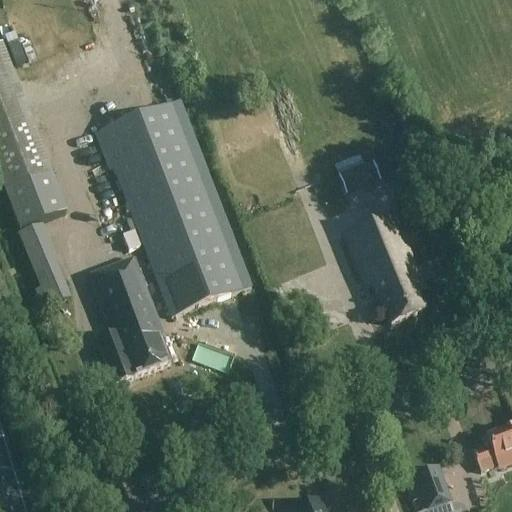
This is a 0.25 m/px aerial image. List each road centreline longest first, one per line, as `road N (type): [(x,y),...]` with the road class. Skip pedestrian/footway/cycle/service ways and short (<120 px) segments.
road 1 (unclassified): [(137,511),(511,364)]
road 2 (unclassified): [(0,282),(65,462),(99,511)]
